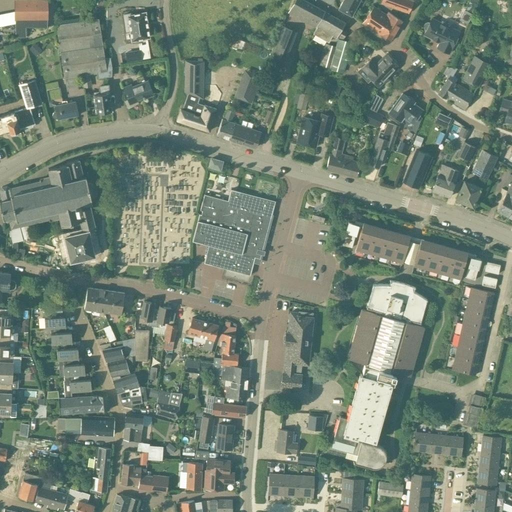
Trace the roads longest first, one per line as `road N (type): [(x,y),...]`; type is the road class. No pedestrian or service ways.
road 1 (tertiary): [(511,240),(299,172)]
road 2 (residential): [(66,276),(120,413),(112,487)]
road 3 (residential): [(261,316),(66,276)]
road 4 (residential): [(247,494),(261,316)]
road 5 (tertiary): [(0,173),(59,142),(159,125)]
road 6 (residential): [(461,392),(479,385),(511,252)]
road 7 (residential): [(511,139),(429,95),(394,50)]
road 8 (residential): [(261,316),(299,172)]
road 9 (tertiary): [(299,172),(159,125)]
road 10 (residential): [(112,487),(155,499),(247,494)]
road 11 (unclassified): [(159,125),(173,72),(165,0)]
